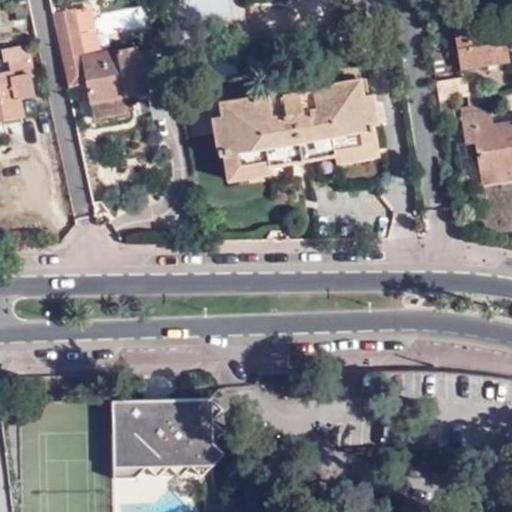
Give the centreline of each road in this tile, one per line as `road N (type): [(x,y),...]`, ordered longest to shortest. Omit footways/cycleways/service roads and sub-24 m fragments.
road 1 (secondary): [(0,335),(393,321),(511,333)]
road 2 (secondary): [(511,287),(413,280),(0,288)]
road 3 (unknown): [(103,285),(45,0)]
road 4 (unknown): [(454,281),(417,0)]
